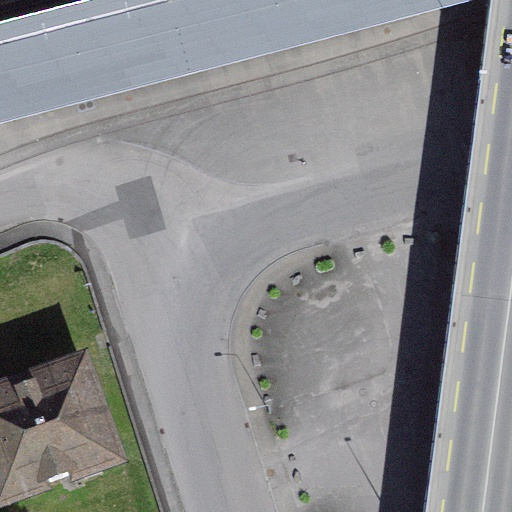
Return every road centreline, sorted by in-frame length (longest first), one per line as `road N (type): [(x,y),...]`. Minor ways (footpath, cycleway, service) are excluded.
road 1 (unclassified): [(148,258),(310,209),(511,177)]
road 2 (residential): [(148,258),(229,511)]
road 3 (primary): [(484,511),(511,295)]
road 4 (unclassified): [(0,181),(81,173),(129,217),(148,258)]
